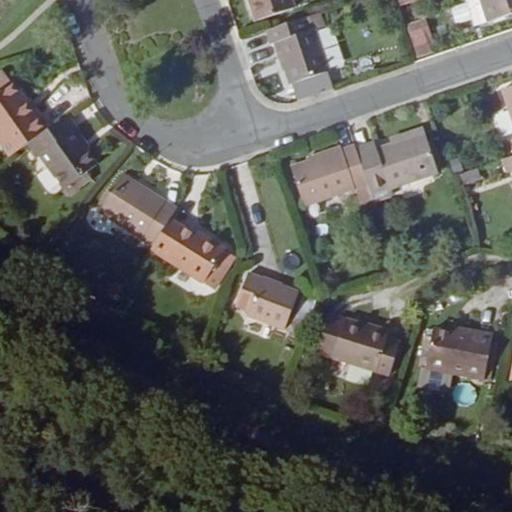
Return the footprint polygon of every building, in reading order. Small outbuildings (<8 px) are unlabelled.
[(248,0),(256,21),(294,9),(291,0),(248,0)] [(511,0),(482,0),(490,23),(511,15),(511,0)] [(411,45),(431,39),(425,19),(406,24),(411,45)] [(270,49),(276,48),(289,89),(327,77),(309,20),(266,35),(270,49)] [(27,145),(52,127),(42,112),(39,115),(13,81),(1,90),(0,88),(0,132),(15,153),(27,145)] [(511,88),(503,91),(511,118),(511,88)] [(66,117),(52,127),(27,145),(38,159),(41,157),(64,190),(97,166),(87,151),(89,150),(66,117)] [(438,173),(425,136),(376,152),(373,144),(356,150),(368,187),(370,191),(388,185),(390,189),(438,173)] [(291,168),(304,207),(368,187),(356,150),(355,146),(291,168)] [(511,156),(502,160),(507,173),(511,171),(511,156)] [(154,246),(170,221),(176,210),(123,177),(101,212),(154,246)] [(388,185),(370,191),(374,202),(392,196),(390,189),(388,185)] [(170,221),(154,246),(151,251),(204,283),(206,280),(217,286),(232,261),(221,254),(224,250),(197,234),(195,236),(170,221)] [(246,306),(281,325),(300,289),(252,264),(236,294),(248,301),(246,306)] [(321,353),(337,358),(350,320),(334,315),(321,353)] [(392,376),(402,344),(390,339),(392,333),(350,320),(337,358),(392,376)] [(483,380),(492,336),(476,334),(475,339),(433,332),(426,370),(483,380)]
